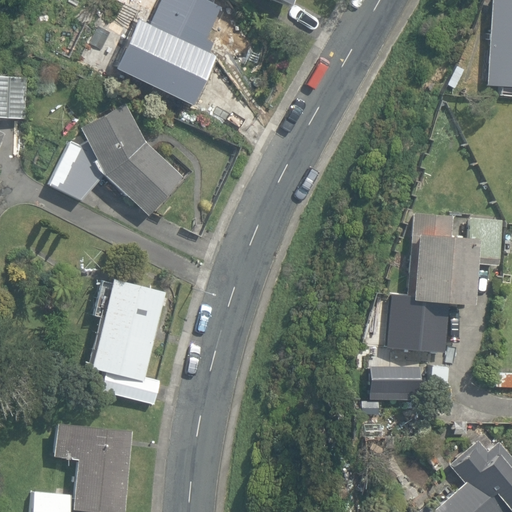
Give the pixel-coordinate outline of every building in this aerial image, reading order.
[(109,66),(185,103),(208,55),(197,50),(217,7),(203,0),(156,0),(145,25),(131,19),(109,66)] [(511,0),(488,0),(483,85),(511,86),(511,0)] [(0,116),(21,118),(24,78),(0,76),(0,116)] [(100,174),(144,215),(179,176),(140,141),(122,105),(76,127),(88,151),(66,141),(46,183),(77,198),(100,174)] [(383,347),(440,352),(444,301),(452,302),(466,303),(466,297),(470,298),(474,256),(494,258),(497,220),(467,218),(466,237),(446,235),(448,215),(410,212),(402,294),(388,293),(383,347)] [(96,389),(151,403),(156,380),(140,376),(162,291),(107,277),(84,366),(101,370),(96,389)] [(373,366),(373,391),(416,391),(416,366),(373,366)] [(492,386),(511,386),(511,371),(492,370),(492,386)] [(366,414),(378,414),(377,402),(365,402),(366,414)] [(450,433),(462,433),(462,421),(449,421),(450,433)] [(68,508),(115,511),(119,511),(127,430),(52,423),(49,455),(73,458),(68,508)] [(361,440),(378,440),(378,424),(361,424),(361,440)] [(411,511),(507,511),(508,511),(507,511),(511,511),(511,451),(507,455),(495,441),(483,450),(474,439),(445,464),(460,482),(429,509),(423,502),(411,511)] [(28,511),(65,511),(67,493),(30,489),(28,511)]
